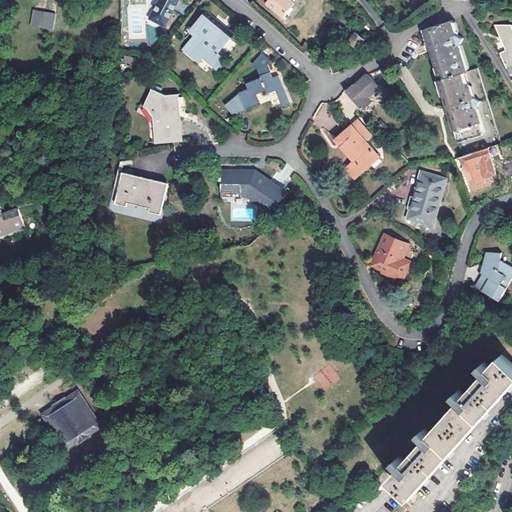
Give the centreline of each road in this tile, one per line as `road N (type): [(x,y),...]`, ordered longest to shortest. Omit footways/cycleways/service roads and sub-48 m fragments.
road 1 (residential): [(285,152),(318,192),(392,322),(408,334),(446,319),(476,220),(511,200)]
road 2 (residential): [(328,86),(463,4)]
road 3 (residential): [(229,0),(328,86)]
